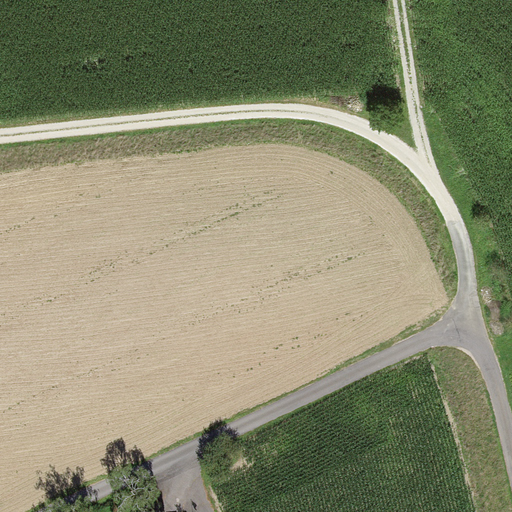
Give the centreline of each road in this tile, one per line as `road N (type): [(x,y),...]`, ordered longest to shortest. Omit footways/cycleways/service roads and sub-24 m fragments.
road 1 (unclassified): [(511,456),(470,326),(52,511)]
road 2 (track): [(431,180),(357,124),(259,107),(0,135)]
road 3 (track): [(398,0),(431,180)]
road 4 (track): [(431,180),(456,222),(470,326)]
